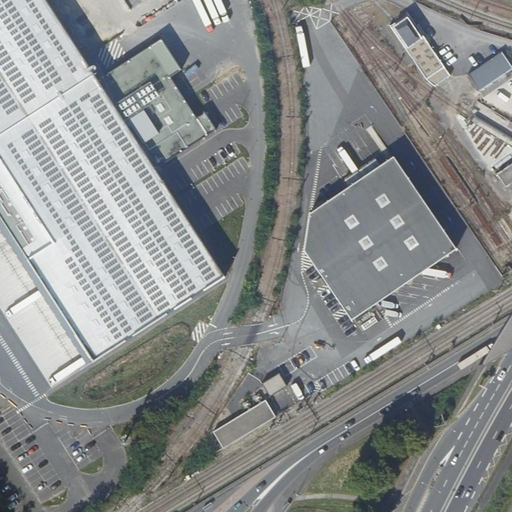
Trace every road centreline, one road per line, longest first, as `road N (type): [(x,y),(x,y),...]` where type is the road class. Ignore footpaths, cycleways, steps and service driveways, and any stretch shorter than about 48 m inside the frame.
road 1 (secondary): [(319,445),(511,331)]
road 2 (trunk): [(486,405),(441,449),(408,511)]
road 3 (trunk): [(454,511),(511,404)]
road 4 (trunk): [(486,405),(430,511)]
